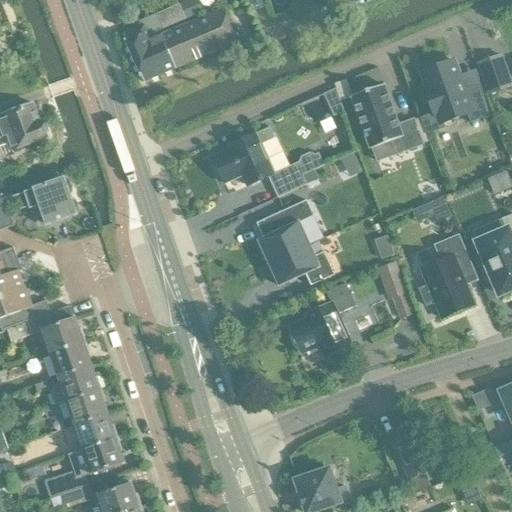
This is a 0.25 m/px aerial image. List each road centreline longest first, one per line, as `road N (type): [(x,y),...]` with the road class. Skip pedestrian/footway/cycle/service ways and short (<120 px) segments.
road 1 (residential): [(511,4),(135,167)]
road 2 (residential): [(173,275),(109,295),(184,511)]
road 3 (residential): [(241,444),(511,351)]
road 4 (tertiary): [(135,167),(75,0)]
road 5 (tertiary): [(241,444),(177,288)]
road 6 (tertiary): [(177,288),(181,332),(217,451)]
